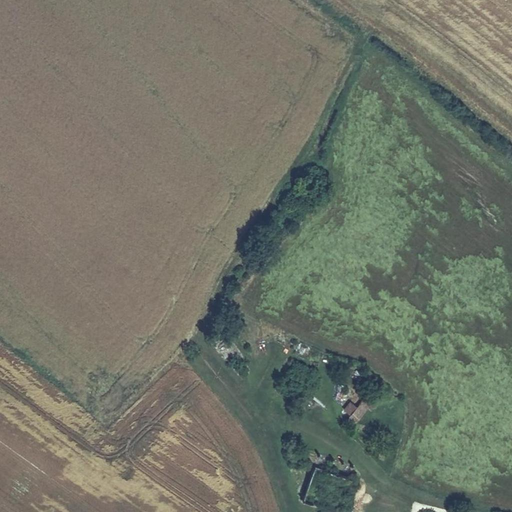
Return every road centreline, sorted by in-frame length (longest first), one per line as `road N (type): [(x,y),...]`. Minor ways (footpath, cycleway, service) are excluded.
road 1 (track): [(263,421),(314,421),(337,432),(386,483),(421,505),(393,511)]
road 2 (track): [(292,511),(289,482),(263,421),(207,347)]
